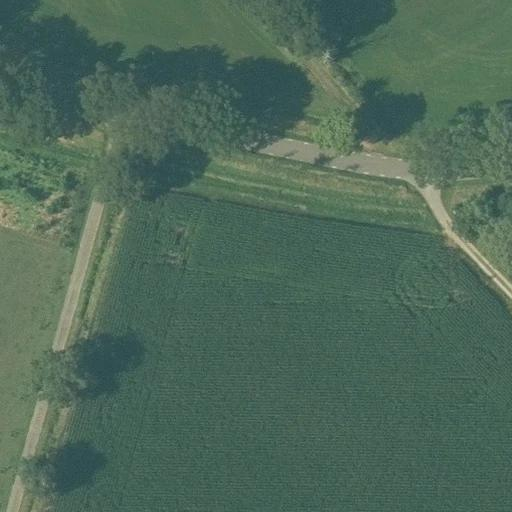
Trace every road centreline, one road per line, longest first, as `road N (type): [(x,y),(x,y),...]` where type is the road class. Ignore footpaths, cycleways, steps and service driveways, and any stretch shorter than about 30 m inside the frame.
road 1 (tertiary): [(511,165),(458,171),(330,160),(0,83)]
road 2 (track): [(247,0),(398,169)]
road 3 (track): [(511,296),(426,191),(398,169)]
